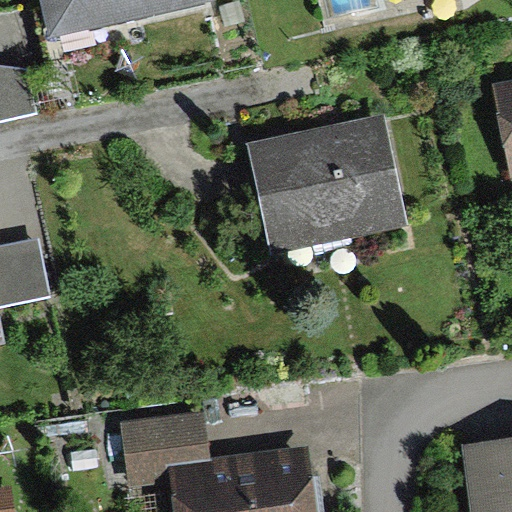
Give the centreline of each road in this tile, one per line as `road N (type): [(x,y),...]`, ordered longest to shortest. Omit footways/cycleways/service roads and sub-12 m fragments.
road 1 (residential): [(309,71),(0,132)]
road 2 (residential): [(511,378),(441,388),(404,420),(385,473),(385,511)]
